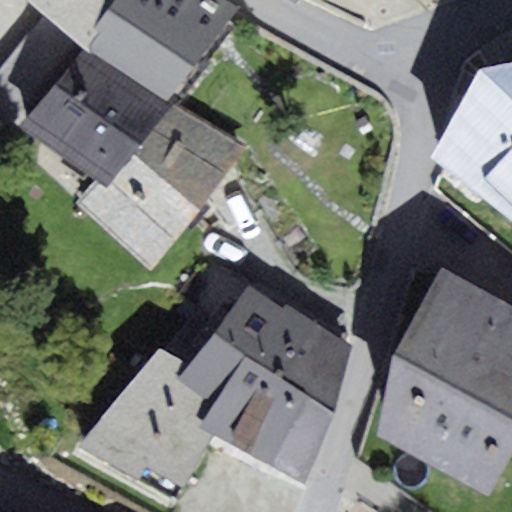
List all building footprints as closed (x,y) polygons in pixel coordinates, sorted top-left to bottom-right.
[(29,0),(87,50),(126,0),(29,0)] [(238,7),(227,0),(126,0),(87,50),(168,102),(238,7)] [(87,50),(23,128),(97,179),(108,187),(173,105),(168,102),(87,50)] [(434,158),(511,218),(511,56),(482,63),(434,158)] [(152,269),(248,145),(175,102),(173,105),(108,187),(97,179),(78,203),(152,269)] [(380,435),(491,495),(511,455),(511,305),(443,268),(395,353),(380,435)] [(251,285),(216,333),(294,385),(337,414),(353,346),(288,304),(284,308),(251,285)] [(216,433),(250,452),(294,385),(216,333),(193,364),(183,376),(219,401),(202,427),(216,433)] [(169,499),(216,433),(202,427),(219,401),(183,376),(193,364),(164,347),(80,444),(169,499)] [(337,414),(294,385),(250,452),(305,484),(337,414)]
